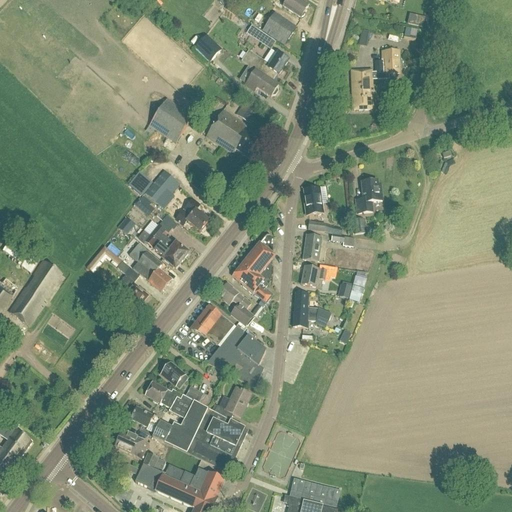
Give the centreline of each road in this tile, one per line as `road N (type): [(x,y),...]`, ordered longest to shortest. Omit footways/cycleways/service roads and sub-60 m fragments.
road 1 (secondary): [(51,464),(288,157)]
road 2 (residential): [(229,511),(273,402),(288,213),(305,170)]
road 3 (secondary): [(288,157),(336,0)]
road 4 (residential): [(416,137),(445,0)]
